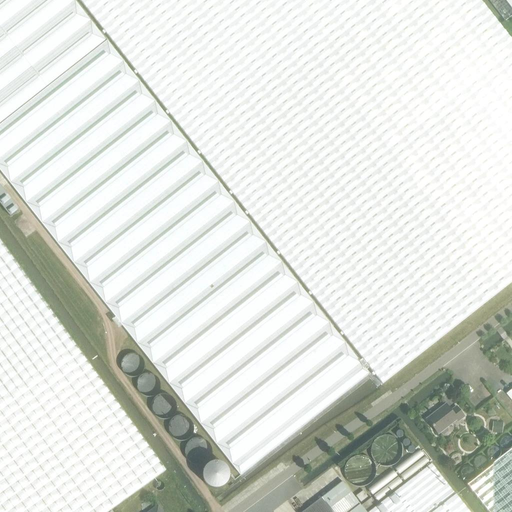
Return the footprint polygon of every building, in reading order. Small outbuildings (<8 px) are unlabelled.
[(0,0),(0,172),(240,475),(368,374),(155,102),(107,42),(106,42),(72,0),(0,0)] [(79,0),(382,384),(511,281),(511,41),(479,0),(79,0)] [(511,0),(489,0),(505,21),(511,15),(511,0)] [(0,185),(0,203),(10,217),(19,210),(19,209),(18,210),(16,208),(17,207),(0,185)] [(0,511),(109,511),(166,472),(92,370),(10,256),(0,241),(0,511)] [(448,430),(446,428),(457,420),(458,422),(464,417),(456,407),(451,411),(446,405),(439,410),(440,412),(428,421),(438,434),(440,433),(441,435),(444,435),(448,432),(448,430)] [(491,433),(502,434),(503,423),(492,422),(491,433)] [(511,511),(511,449),(466,485),(488,511),(511,511)] [(468,511),(431,464),(370,511),(468,511)] [(365,511),(360,506),(351,511),(349,511),(359,504),(342,482),(303,511),(365,511)] [(361,503),(368,498),(363,491),(356,497),(361,503)] [(375,503),(371,498),(361,506),(365,511),(375,503)]
